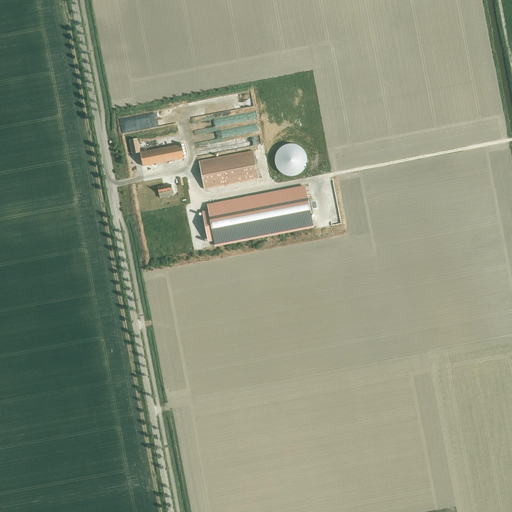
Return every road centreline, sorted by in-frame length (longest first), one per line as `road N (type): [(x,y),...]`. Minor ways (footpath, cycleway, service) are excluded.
road 1 (secondary): [(170,511),(74,0)]
road 2 (track): [(188,163),(193,155),(258,143),(268,187),(511,140)]
